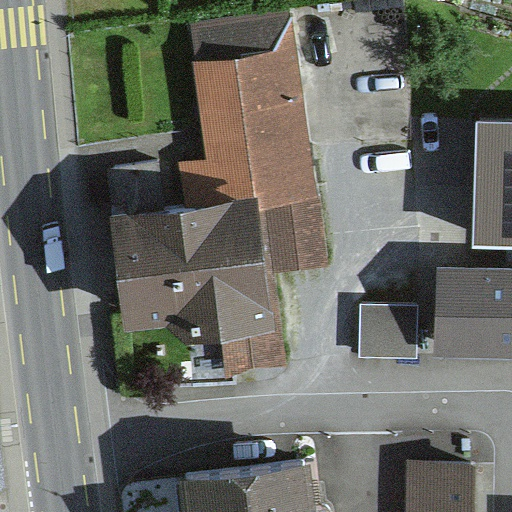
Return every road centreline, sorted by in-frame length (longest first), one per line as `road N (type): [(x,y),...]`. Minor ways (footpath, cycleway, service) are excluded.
road 1 (residential): [(59,440),(209,420),(511,418)]
road 2 (secondary): [(59,440),(14,0)]
